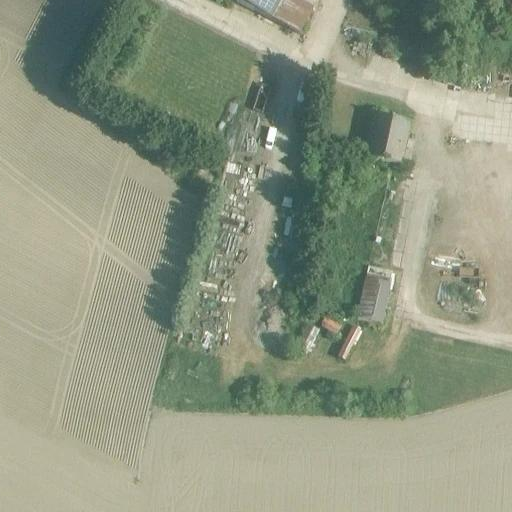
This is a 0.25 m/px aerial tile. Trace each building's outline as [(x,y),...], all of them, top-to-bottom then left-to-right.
[(229,0),(271,22),(299,38),(318,0),(229,0)] [(400,167),(410,125),(374,117),(365,159),(400,167)] [(380,326),(389,286),(365,281),(356,321),(380,326)] [(350,326),(335,357),(342,360),(357,330),(350,326)] [(306,327),(294,351),(303,356),(316,332),(306,327)]
